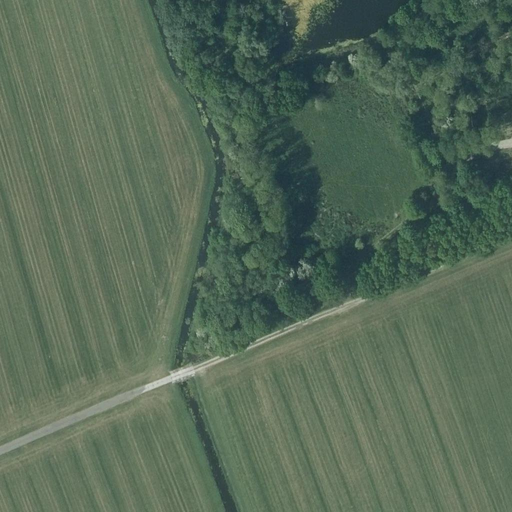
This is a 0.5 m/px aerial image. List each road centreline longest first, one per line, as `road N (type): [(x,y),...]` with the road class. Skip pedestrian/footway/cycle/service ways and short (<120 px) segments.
road 1 (track): [(0,451),(511,234)]
road 2 (track): [(347,304),(356,260),(429,204),(458,164),(511,143)]
